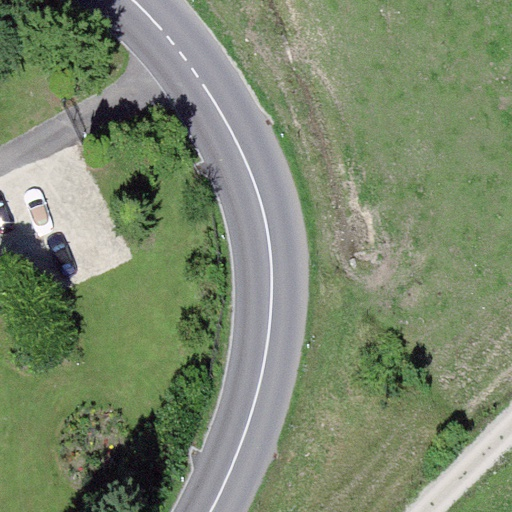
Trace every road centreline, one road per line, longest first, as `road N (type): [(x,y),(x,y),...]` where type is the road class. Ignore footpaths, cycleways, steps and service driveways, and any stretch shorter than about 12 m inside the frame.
road 1 (tertiary): [(135,0),(197,67),(243,143),(271,222),(276,317),(254,420),(215,511)]
road 2 (track): [(511,426),(425,511)]
